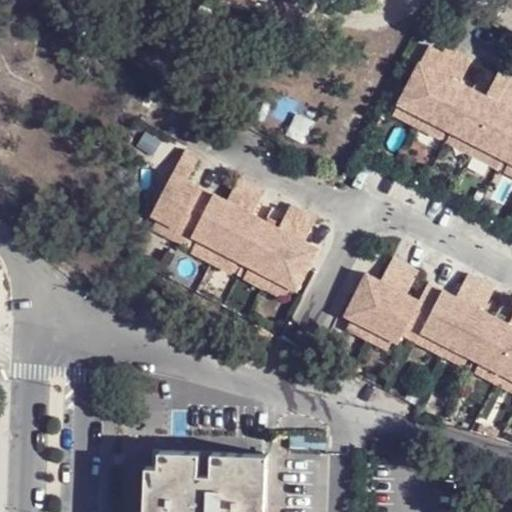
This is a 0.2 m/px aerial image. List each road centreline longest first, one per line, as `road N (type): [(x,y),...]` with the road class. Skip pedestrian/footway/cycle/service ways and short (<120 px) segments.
road 1 (residential): [(63,295),(223,376),(440,437)]
road 2 (residential): [(58,316),(34,371),(28,511)]
road 3 (residential): [(77,511),(80,375),(58,316)]
